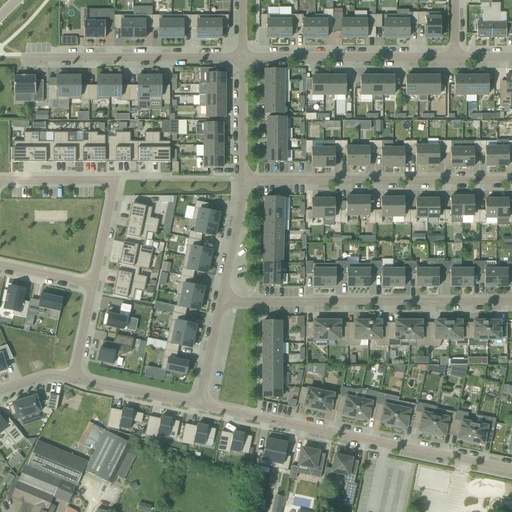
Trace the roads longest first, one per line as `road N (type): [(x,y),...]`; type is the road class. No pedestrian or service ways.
road 1 (residential): [(511,470),(200,406)]
road 2 (residential): [(221,304),(511,305)]
road 3 (residential): [(245,180),(511,181)]
road 4 (residential): [(22,60),(241,58)]
road 5 (residential): [(241,58),(456,60)]
road 6 (residential): [(200,406),(72,379)]
road 7 (residential): [(221,304),(245,180)]
road 8 (residential): [(245,180),(241,58)]
